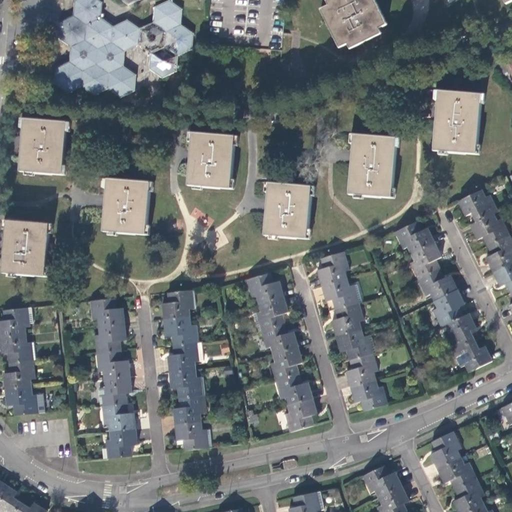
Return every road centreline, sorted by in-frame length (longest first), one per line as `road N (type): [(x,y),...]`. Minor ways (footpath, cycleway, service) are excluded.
road 1 (residential): [(511,21),(358,87),(231,115),(0,91)]
road 2 (residential): [(347,441),(161,480)]
road 3 (residential): [(161,480),(140,295)]
road 4 (residential): [(294,264),(347,441)]
road 5 (residential): [(511,356),(442,209)]
road 6 (residential): [(122,497),(162,501),(263,480)]
road 7 (residential): [(0,446),(53,483),(122,497)]
road 8 (residential): [(397,429),(511,376)]
